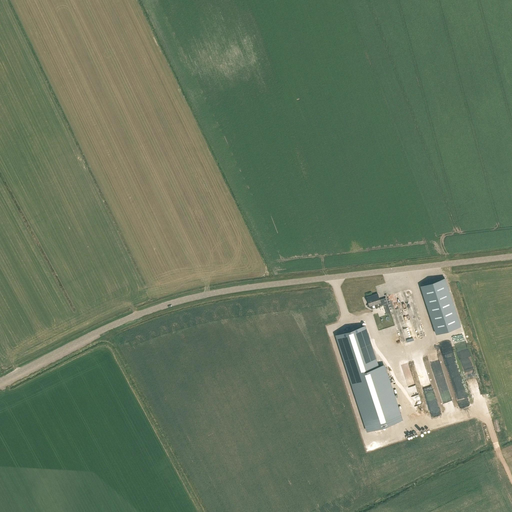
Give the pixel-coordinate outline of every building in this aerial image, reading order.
[(436,333),(460,325),(444,278),(421,286),(436,333)] [(373,295),(374,296),(371,296),(370,296),(368,297),(367,298),(369,303),(367,306),(372,308),(375,307),(376,308),(380,307),(380,306),(384,305),(387,314),(390,313),(386,302),(396,298),(395,294),(385,297),(380,299),(378,293),(373,295)] [(368,430),(401,419),(383,364),(379,366),(365,325),(336,334),(368,430)] [(434,343),(449,339),(447,332),(432,336),(434,343)] [(458,336),(439,343),(441,349),(460,342),(458,336)]
